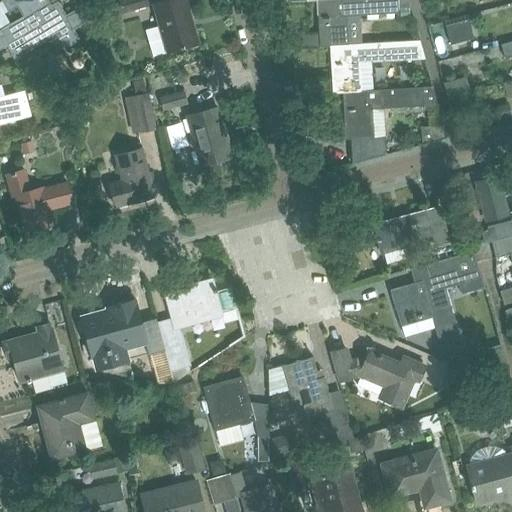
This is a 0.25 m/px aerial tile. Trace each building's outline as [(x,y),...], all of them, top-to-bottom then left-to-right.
[(80,40),(74,30),(85,25),(77,10),(66,16),(58,2),(51,6),(47,0),(2,0),(8,12),(22,4),(28,14),(0,30),(0,50),(7,47),(14,59),(57,35),(65,49),(80,40)] [(116,6),(114,0),(105,0),(95,3),(98,12),(104,10),(116,6)] [(147,5),(146,0),(118,0),(122,12),(147,5)] [(154,57),(166,54),(199,45),(186,0),(168,0),(153,5),(159,27),(147,31),(154,57)] [(323,0),(307,1),(307,2),(317,1),(320,47),(346,46),(346,44),(345,17),(359,16),(397,15),(398,8),(410,9),(407,0),(323,0)] [(469,20),(446,26),(451,45),(474,38),(469,20)] [(346,46),(320,47),(320,48),(331,47),(333,93),(344,93),(360,92),(360,91),(358,63),(424,60),(419,41),(361,44),(361,43),(346,44),(346,46)] [(511,42),(501,46),(505,59),(511,56),(511,42)] [(101,89),(113,84),(109,72),(96,77),(101,89)] [(360,92),(344,93),(346,140),(351,140),(353,164),(387,155),(386,138),(374,138),(373,109),(424,106),(424,111),(438,110),(439,110),(438,103),(433,87),(413,88),(360,91),(360,92)] [(187,103),(184,91),(159,97),(162,109),(187,103)] [(0,123),(31,115),(24,92),(0,98),(0,123)] [(155,127),(148,94),(134,96),(141,130),(155,127)] [(94,104),(92,96),(83,98),(85,107),(94,104)] [(72,106),(55,109),(58,124),(74,121),(72,106)] [(217,108),(198,114),(188,116),(197,147),(202,167),(205,166),(208,177),(221,174),(217,162),(231,158),(217,108)] [(441,122),(429,125),(434,141),(446,138),(441,122)] [(109,185),(110,189),(115,208),(155,197),(150,178),(142,148),(115,156),(122,181),(109,185)] [(73,204),(68,185),(67,182),(43,188),(42,186),(32,189),(25,169),(5,175),(12,196),(16,195),(21,213),(26,232),(48,226),(44,211),(73,204)] [(482,184),(490,223),(511,218),(503,179),(482,184)] [(387,264),(406,259),(403,249),(435,241),(436,246),(451,242),(441,206),(372,225),(377,242),(381,243),(387,264)] [(449,218),(452,232),(463,229),(460,215),(449,218)] [(485,243),(492,242),(496,241),(493,230),(482,232),(485,243)] [(511,237),(496,241),(492,242),(495,258),(511,253),(511,237)] [(439,341),(458,336),(461,335),(447,288),(458,285),(461,295),(484,288),(474,253),(423,267),(426,280),(390,290),(404,335),(434,326),(439,341)] [(172,319),(158,323),(163,342),(165,351),(167,356),(173,380),(173,385),(190,373),(189,367),(191,367),(180,328),(203,321),(222,316),(221,312),(237,308),(231,288),(217,292),(216,288),(215,289),(212,280),(191,285),(193,291),(180,294),(180,292),(166,296),(172,319)] [(511,288),(504,291),(500,292),(504,306),(511,303),(511,288)] [(109,312),(82,319),(87,338),(90,348),(96,370),(128,361),(123,346),(145,340),(149,355),(165,351),(163,342),(158,323),(157,319),(141,323),(140,320),(135,301),(108,308),(109,312)] [(20,383),(40,377),(63,371),(50,323),(36,326),(38,334),(4,343),(8,359),(14,357),(20,383)] [(509,371),(501,346),(487,350),(495,375),(509,371)] [(346,349),(332,353),(337,372),(339,381),(362,374),(357,385),(381,395),(381,397),(401,405),(413,377),(419,380),(425,367),(404,357),(401,364),(370,351),(365,364),(361,362),(360,363),(350,365),(346,349)] [(296,418),(311,414),(317,437),(328,434),(331,443),(354,437),(347,410),(334,414),(324,378),(316,380),(315,373),(318,373),(313,358),(282,367),(296,418)] [(449,369),(443,383),(457,389),(463,375),(449,369)] [(204,388),(209,407),(216,431),(254,420),(243,377),(204,388)] [(195,382),(181,385),(183,394),(197,391),(195,382)] [(57,401),(38,406),(52,459),(71,454),(87,450),(102,446),(95,417),(88,393),(57,401)] [(511,409),(511,393),(497,398),(502,413),(511,409)] [(445,411),(437,414),(441,426),(441,428),(449,425),(445,411)] [(437,414),(424,417),(427,425),(433,428),(441,426),(437,414)] [(296,432),(270,440),(276,459),(302,451),(296,432)] [(258,437),(258,463),(269,462),(268,437),(258,437)] [(348,440),(351,453),(364,450),(361,437),(348,440)] [(203,468),(194,441),(180,445),(188,472),(203,468)] [(466,464),(472,485),(477,504),(507,496),(508,500),(511,498),(511,445),(510,446),(511,452),(466,464)] [(381,461),(386,478),(391,498),(420,490),(425,508),(450,501),(435,446),(381,461)] [(298,453),(285,457),(294,492),(308,488),(298,453)] [(125,457),(114,459),(90,464),(93,478),(128,471),(126,460),(125,457)] [(126,460),(128,471),(129,476),(138,474),(135,458),(126,460)] [(209,463),(213,477),(226,473),(222,460),(209,463)] [(310,478),(315,497),(319,511),(362,511),(361,509),(355,510),(354,503),(359,502),(349,467),(310,478)] [(238,499),(231,476),(230,474),(206,481),(213,506),(238,499)] [(141,494),(145,511),(204,511),(196,480),(141,494)] [(74,511),(69,511),(125,511),(121,496),(119,483),(89,490),(70,494),(74,511)] [(241,493),(246,511),(278,511),(271,484),(241,493)]
